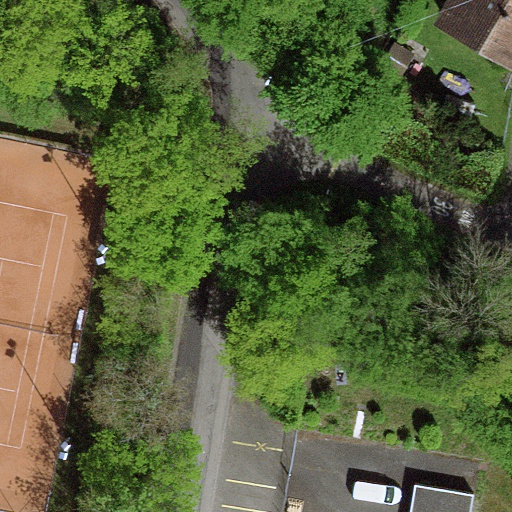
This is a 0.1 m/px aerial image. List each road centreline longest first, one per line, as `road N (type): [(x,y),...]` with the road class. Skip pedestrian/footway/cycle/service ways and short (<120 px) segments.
road 1 (residential): [(188,511),(253,121),(264,99)]
road 2 (unclassified): [(511,238),(396,183),(264,99)]
road 3 (residential): [(182,0),(264,99)]
